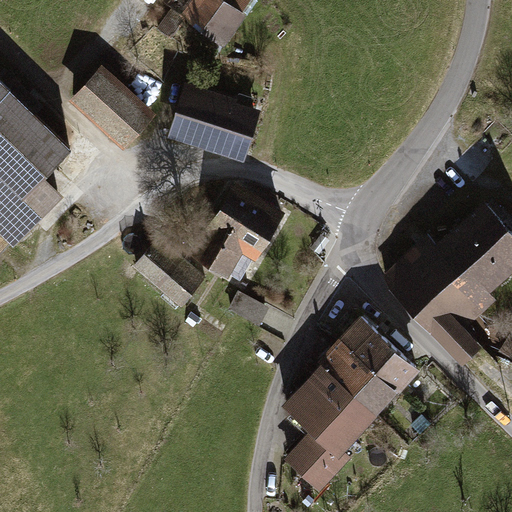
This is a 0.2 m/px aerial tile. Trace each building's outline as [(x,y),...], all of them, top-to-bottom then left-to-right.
[(123,0),(115,12),(138,27),(155,0),(123,0)] [(163,0),(163,1),(171,7),(156,28),(170,37),(184,17),(223,48),(248,13),(244,11),(250,0),(163,0)] [(154,115),(101,68),(71,102),(124,149),(154,115)] [(0,73),(0,233),(15,249),(65,195),(48,176),(74,147),(0,73)] [(237,96),(187,81),(170,137),(244,160),(262,108),(236,100),(237,96)] [(234,181),(190,253),(228,278),(243,253),(255,259),(287,212),(234,181)] [(89,213),(105,227),(128,199),(112,186),(89,213)] [(511,273),(511,229),(484,200),(438,244),(429,232),(383,272),(388,287),(463,366),(484,346),(468,328),(498,299),(492,292),(511,273)] [(204,275),(156,238),(133,267),(180,306),(204,275)] [(268,306),(238,291),(228,310),(260,324),(268,306)] [(421,369),(361,317),(318,360),(321,363),(282,405),(308,431),(284,459),(320,491),(350,456),(345,451),(421,369)] [(511,335),(501,355),(511,361),(511,335)]
